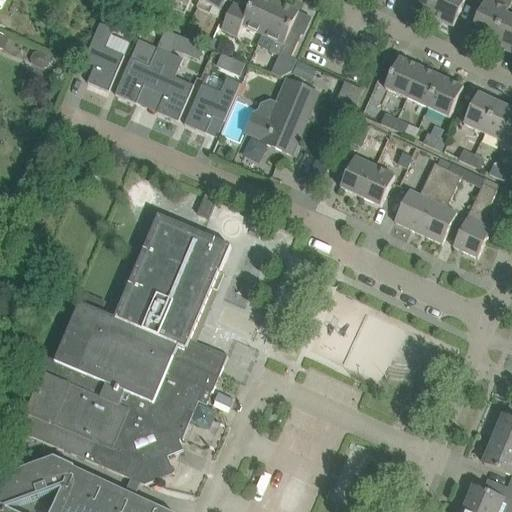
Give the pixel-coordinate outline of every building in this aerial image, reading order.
[(166,0),(163,7),(186,17),(193,1),(201,4),(198,11),(219,20),(227,0),(166,0)] [(243,27),(263,37),(278,4),(270,0),(254,0),(249,12),(234,5),(226,24),(222,31),(238,39),(243,27)] [(432,19),(440,0),(412,0),(409,8),(432,19)] [(440,0),(432,19),(454,29),(467,0),(440,0)] [(472,32),(490,40),(504,10),(507,11),(511,4),(504,0),(489,0),(488,2),(486,2),(472,32)] [(278,4),(263,37),(274,42),(269,53),(290,62),(302,37),(291,32),(300,14),(278,4)] [(491,46),(505,52),(511,36),(511,18),(507,16),(509,12),(507,11),(504,10),(490,40),(493,42),(491,46)] [(131,17),(127,27),(138,33),(143,22),(131,17)] [(100,26),(84,63),(95,68),(88,85),(109,94),(125,58),(106,50),(114,31),(100,26)] [(0,50),(4,52),(9,39),(0,35),(0,50)] [(210,50),(216,52),(220,43),(214,40),(210,50)] [(132,61),(116,97),(137,106),(144,89),(155,94),(171,56),(158,50),(150,68),(132,61)] [(48,67),(51,61),(49,56),(38,52),(33,54),(31,60),(34,66),(43,69),(48,67)] [(171,56),(155,94),(165,98),(158,115),(179,124),(194,88),(176,80),(184,61),(171,56)] [(386,90),(408,100),(422,70),(400,60),(386,90)] [(234,62),(229,74),(241,79),(246,67),(234,62)] [(277,64),(272,75),(284,80),(288,69),(277,64)] [(298,64),(293,77),(311,85),(316,72),(299,64),(298,64)] [(408,100),(429,110),(443,79),(422,70),(408,100)] [(443,79),(429,110),(450,120),(464,89),(443,79)] [(203,87),(185,127),(207,136),(214,119),(225,124),(241,86),(227,80),(221,95),(203,87)] [(288,83),(279,105),(270,102),(260,106),(258,113),(255,115),(246,135),(263,142),(262,144),(274,149),(292,157),(319,96),(288,83)] [(358,100),(361,92),(345,84),(341,93),(333,111),(340,121),(347,125),(348,123),(357,101),(358,100)] [(465,127),(485,136),(499,106),(479,96),(465,127)] [(501,150),(503,151),(511,130),(511,111),(499,106),(485,136),(504,145),(501,150)] [(380,126),(393,132),(398,121),(385,115),(380,126)] [(398,121),(393,132),(404,138),(405,136),(415,141),(419,131),(398,121)] [(511,130),(503,151),(511,155),(511,130)] [(357,134),(352,145),(362,149),(367,138),(357,134)] [(424,147),(436,152),(441,141),(429,136),(424,147)] [(444,155),(469,167),(474,157),(464,152),(464,153),(449,146),(444,155)] [(474,157),(469,167),(482,173),(487,163),(481,160),(482,157),(479,156),(483,149),(479,147),(474,157)] [(398,167),(408,172),(413,160),(403,155),(398,167)] [(341,190),(361,199),(376,169),(355,159),(341,190)] [(395,224),(419,235),(448,172),(435,166),(420,197),(410,193),(395,224)] [(448,172),(419,235),(443,247),(458,215),(447,210),(462,178),(465,172),(452,166),(448,172)] [(490,176),(504,183),(509,173),(494,166),(490,176)] [(376,169),(361,199),(382,209),(396,178),(376,169)] [(484,186),(462,231),(454,249),(478,261),(493,229),(483,224),(498,192),(484,186)] [(209,221),(217,202),(206,197),(198,216),(209,221)] [(17,211),(0,203),(0,222),(10,227),(17,211)] [(117,317),(116,320),(163,340),(168,328),(182,334),(177,346),(188,350),(191,342),(192,342),(231,248),(203,236),(159,218),(122,306),(117,317)] [(30,416),(22,435),(145,487),(174,475),(168,458),(184,452),(179,442),(183,440),(199,404),(204,391),(213,394),(219,381),(220,379),(221,376),(224,369),(225,369),(230,358),(192,342),(191,342),(188,350),(177,346),(182,334),(168,328),(163,340),(116,320),(80,305),(75,317),(56,363),(49,361),(27,415),(30,416)] [(511,421),(505,418),(494,442),(511,449),(511,421)] [(511,449),(494,442),(484,466),(511,477),(511,449)] [(0,511),(11,511),(8,510),(62,490),(52,511),(165,511),(74,469),(75,468),(54,459),(0,478),(0,511)] [(511,511),(511,491),(508,490),(503,500),(475,489),(465,511),(511,511)]
